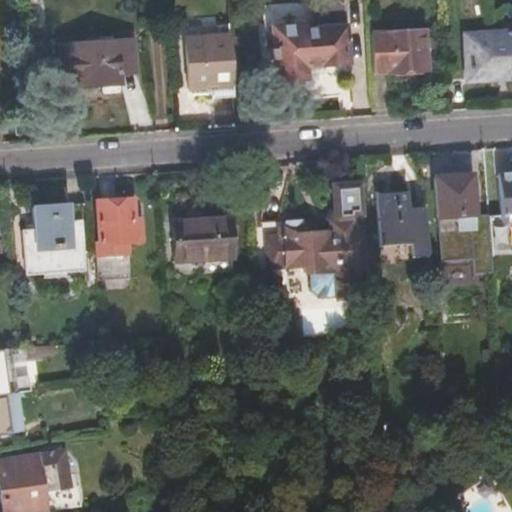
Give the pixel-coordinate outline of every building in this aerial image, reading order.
[(309,0),(311,28),(300,29),(300,22),(269,25),(273,81),(305,78),(304,67),(345,63),(339,0),(309,0)] [(217,24),(218,35),(227,35),(226,23),(217,24)] [(368,34),(370,74),(423,70),(421,31),(368,34)] [(467,78),(511,74),(511,33),(505,34),(505,43),(465,45),(467,78)] [(187,88),(230,86),(227,35),(218,35),(184,37),(187,88)] [(132,73),(130,41),(59,45),(60,72),(71,72),(72,86),(100,85),(101,92),(116,91),(116,83),(118,83),(118,74),(132,73)] [(511,172),(495,173),(499,215),(499,224),(486,225),(486,227),(488,252),(506,251),(506,241),(511,240),(511,172)] [(435,218),(471,215),(469,174),(433,177),(435,218)] [(425,253),(422,207),(408,208),(407,190),(373,191),(374,242),(408,241),(409,254),(425,253)] [(98,281),(130,278),(128,243),(140,242),(139,217),(133,218),(132,199),(93,202),(98,281)] [(92,225),(90,203),(31,207),(32,230),(22,230),(24,276),(83,271),(81,226),(92,225)] [(471,215),(435,218),(438,262),(468,259),(469,274),(489,273),(488,258),(488,252),(486,227),(472,227),(471,215)] [(485,216),(486,225),(499,224),(499,215),(485,216)] [(173,261),(229,257),(227,217),(171,221),(173,261)] [(351,236),(350,221),(329,223),(329,233),(310,233),(309,224),(298,225),(298,222),(285,223),(285,225),(281,226),(281,230),(276,230),(276,233),(276,244),(282,244),(284,266),(302,266),(303,275),(305,274),(305,285),(305,291),(316,300),(334,299),(334,300),(355,299),(353,274),(366,273),(363,235),(351,236)] [(276,233),(264,234),(266,266),(284,266),(282,244),(276,244),(276,233)] [(351,353),(338,345),(331,357),(343,366),(351,353)] [(21,347),(19,348),(0,350),(0,394),(14,392),(27,390),(21,347)] [(14,392),(0,394),(0,431),(19,429),(14,392)] [(0,498),(1,511),(33,511),(77,505),(75,487),(66,488),(61,451),(1,459),(3,478),(0,478),(0,498)] [(333,467),(317,473),(323,488),(338,482),(333,467)]
